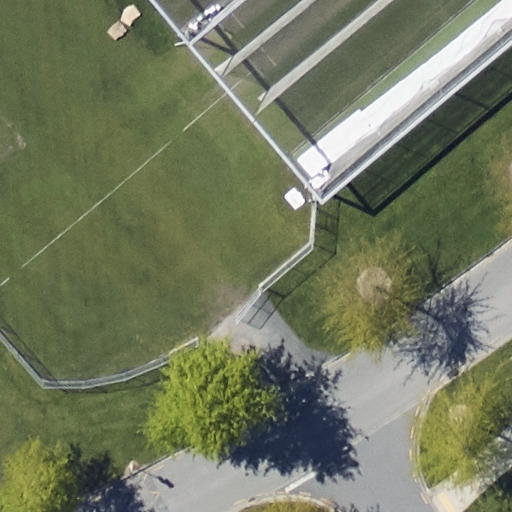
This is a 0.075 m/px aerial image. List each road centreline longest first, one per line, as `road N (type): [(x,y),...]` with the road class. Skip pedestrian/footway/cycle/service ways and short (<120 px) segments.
road 1 (residential): [(325,414),(511,285)]
road 2 (residential): [(153,511),(325,414)]
